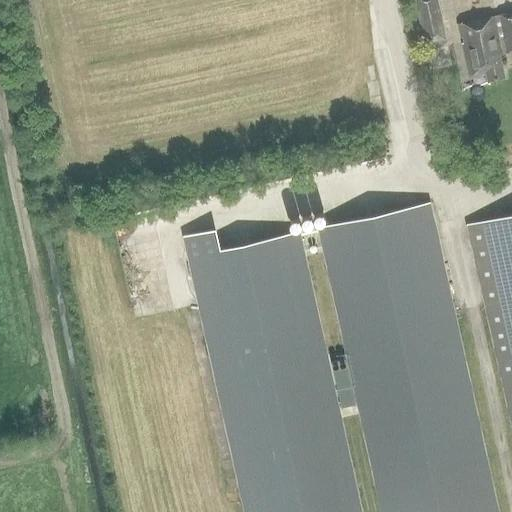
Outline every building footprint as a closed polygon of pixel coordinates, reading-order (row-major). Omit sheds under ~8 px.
[(445,39),(436,0),(415,0),(425,43),(445,39)] [(511,12),(498,15),(498,16),(495,16),(459,23),(469,75),(486,71),(488,80),(503,77),(499,54),(503,53),(502,53),(506,52),(506,53),(511,51),(511,12)] [(496,511),(428,203),(319,227),(382,511),(496,511)] [(511,215),(468,225),(511,423),(511,215)] [(359,511),(298,232),(219,250),(214,230),(184,236),(189,257),(245,511),(359,511)] [(340,407),(358,403),(347,353),(329,357),(340,407)]
